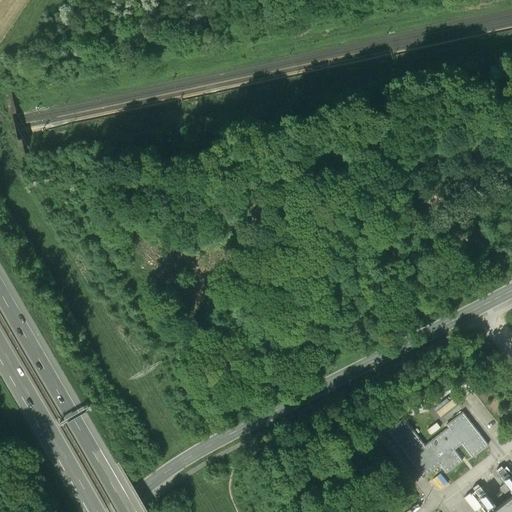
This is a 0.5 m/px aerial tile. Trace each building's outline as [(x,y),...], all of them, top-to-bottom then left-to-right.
[(465,397),(457,387),(451,392),(458,402),(465,397)] [(456,403),(452,399),(436,412),(440,416),(456,403)] [(404,420),(387,433),(423,478),(440,465),(446,473),(462,460),(454,449),(461,444),(471,457),(488,444),(462,412),(446,425),(448,427),(424,446),(404,420)] [(491,511),(490,511),(511,511),(511,478),(507,472),(502,477),(511,489),(511,495),(497,507),(484,491),(478,495),(491,511)] [(481,506),(470,493),(464,498),(475,511),(481,506)]
